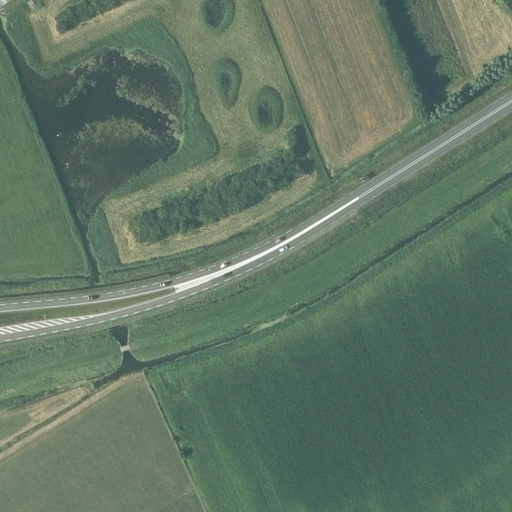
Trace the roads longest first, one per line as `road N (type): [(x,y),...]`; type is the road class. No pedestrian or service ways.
road 1 (primary): [(0,338),(104,317),(215,281),(291,244),(358,197)]
road 2 (primary): [(358,197),(204,273),(96,298),(0,308)]
road 3 (primary): [(511,100),(358,197)]
road 4 (track): [(0,384),(120,350)]
